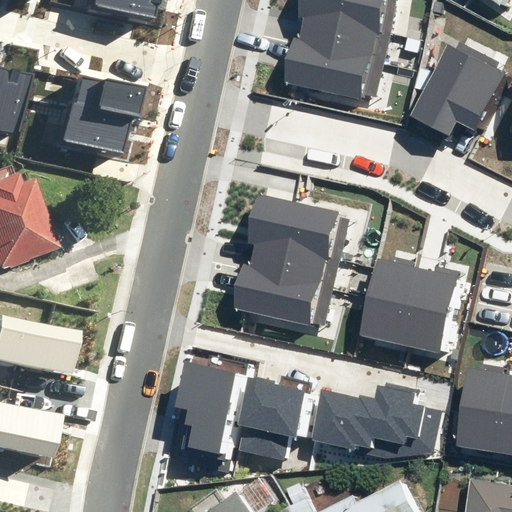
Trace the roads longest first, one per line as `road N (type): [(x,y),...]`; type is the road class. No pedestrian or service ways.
road 1 (residential): [(206,82),(110,511)]
road 2 (residential): [(206,82),(240,112),(396,149),(511,204)]
road 3 (residential): [(206,82),(0,23)]
